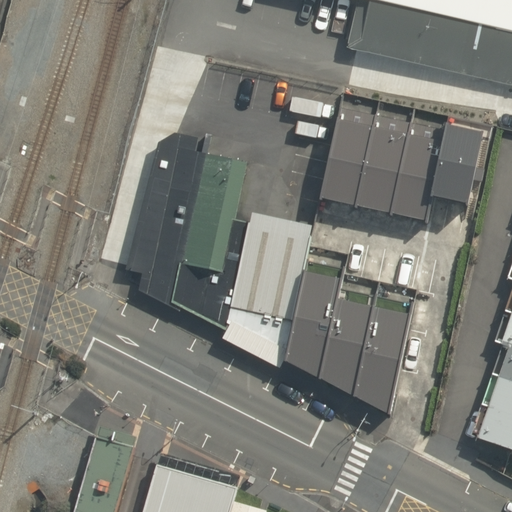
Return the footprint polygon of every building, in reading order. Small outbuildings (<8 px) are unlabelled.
[(375,54),(511,85),(511,0),(371,0),(387,3),(375,54)] [(478,139),(337,109),(316,205),(417,227),(424,196),(463,205),(478,139)] [(270,360),(297,226),(252,215),(251,223),(234,220),(246,163),(194,153),(197,139),(174,135),(157,145),(128,272),(141,275),(138,291),(180,312),(182,309),(227,332),(223,340),(270,360)] [(339,270),(302,262),(277,366),(382,419),(406,306),(334,290),(339,270)] [(511,265),(507,280),(511,282),(511,290),(494,342),(502,345),(471,436),(511,449),(511,265)] [(75,511),(116,511),(139,439),(102,427),(75,511)] [(232,511),(235,503),(242,476),(162,453),(162,454),(145,511),(232,511)]
